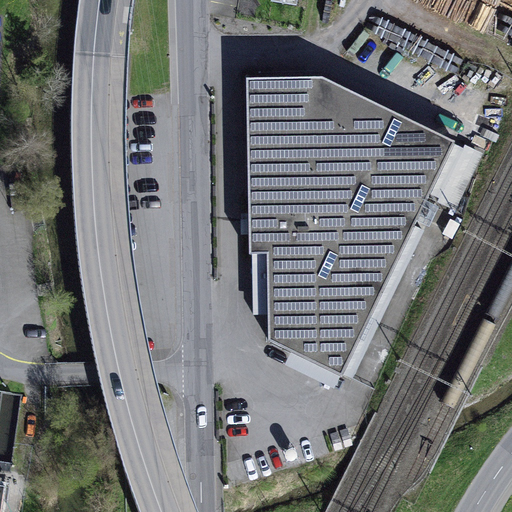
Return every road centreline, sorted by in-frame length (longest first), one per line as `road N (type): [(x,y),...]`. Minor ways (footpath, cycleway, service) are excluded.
road 1 (unclassified): [(174,511),(127,368),(107,250),(100,145),(105,0)]
road 2 (unclassified): [(188,0),(203,511)]
road 3 (unknown): [(326,43),(454,118)]
road 4 (unknown): [(326,43),(190,60)]
